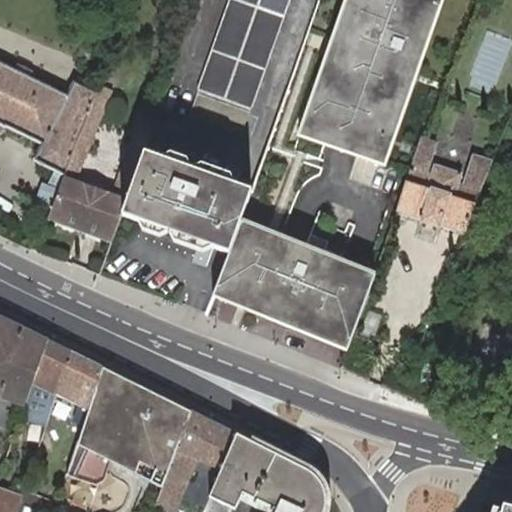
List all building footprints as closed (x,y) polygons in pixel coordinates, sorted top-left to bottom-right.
[(230,0),(199,90),(250,109),(289,0),(230,0)] [(443,0),(346,0),(299,134),(385,165),(443,0)] [(67,167),(96,93),(74,82),(68,96),(0,62),(0,124),(6,127),(6,126),(7,126),(43,144),(35,160),(56,171),(48,185),(43,184),(35,204),(52,210),(67,167)] [(104,82),(101,81),(99,86),(96,93),(67,167),(52,210),(48,220),(111,243),(121,215),(144,153),(154,125),(139,120),(112,197),(107,195),(108,193),(106,193),(110,182),(108,178),(95,173),(91,175),(87,185),(85,184),(84,187),(77,184),(99,127),(98,127),(112,91),(103,87),(104,82)] [(250,109),(199,90),(190,116),(241,135),(250,109)] [(144,107),(139,120),(154,125),(158,112),(144,107)] [(436,144),(421,139),(417,151),(416,155),(412,167),(407,181),(397,213),(420,220),(422,221),(421,221),(424,223),(436,227),(439,227),(441,227),(465,235),(474,203),(492,161),(473,155),(464,186),(458,184),(461,174),(434,165),(431,176),(426,174),(436,144)] [(397,162),(412,167),(416,155),(417,151),(402,146),(397,162)] [(161,159),(144,153),(121,215),(138,221),(168,232),(170,233),(184,238),(212,247),(230,254),(240,224),(253,191),(235,185),(223,181),(193,170),(190,169),(161,159)] [(232,301),(348,351),(354,333),(376,277),(240,224),(230,254),(221,278),(220,280),(215,293),(232,301)] [(0,398),(25,407),(33,384),(48,341),(0,316),(0,398)] [(348,351),(345,359),(362,365),(372,369),(380,349),(370,345),(372,340),(354,333),(348,351)] [(71,352),(48,341),(33,384),(25,407),(23,413),(41,419),(50,392),(57,395),(71,352)] [(103,368),(71,352),(57,395),(78,406),(89,411),(103,368)] [(134,384),(103,368),(89,411),(68,475),(97,485),(103,482),(109,463),(162,490),(171,467),(177,451),(192,413),(134,384)] [(198,496),(208,500),(215,486),(222,469),(237,435),(192,413),(177,451),(171,467),(162,490),(157,503),(175,511),(190,475),(196,459),(210,465),(203,481),(198,496)] [(222,469),(215,486),(208,500),(232,510),(234,511),(239,501),(264,511),(324,511),(325,511),(325,508),(326,506),(326,503),(326,500),(326,497),(325,494),(325,492),(324,489),(322,487),(321,485),(320,483),(318,480),(316,478),(314,476),(313,474),(312,474),(311,473),(310,472),(308,471),(304,468),(237,435),(222,469)] [(0,489),(0,511),(16,511),(22,497),(5,491),(0,489)] [(208,500),(203,511),(230,511),(232,510),(208,500)]
